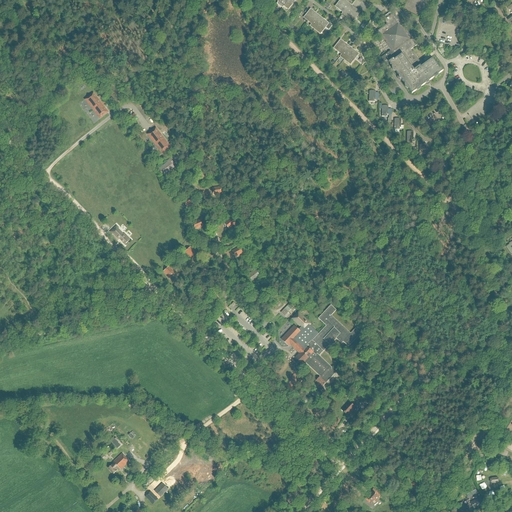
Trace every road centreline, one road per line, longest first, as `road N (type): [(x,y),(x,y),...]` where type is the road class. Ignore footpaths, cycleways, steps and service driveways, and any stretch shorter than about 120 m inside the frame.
road 1 (track): [(454,204),(247,0)]
road 2 (tertiary): [(511,322),(470,247),(444,173),(455,153),(511,106)]
road 3 (unclassified): [(340,466),(430,370),(485,348),(511,351)]
road 4 (track): [(0,347),(65,327),(148,284)]
road 5 (unclassified): [(340,466),(229,362)]
road 6 (track): [(0,415),(38,422),(104,509)]
road 7 (track): [(148,284),(45,178)]
road 8 (track): [(511,398),(440,511)]
